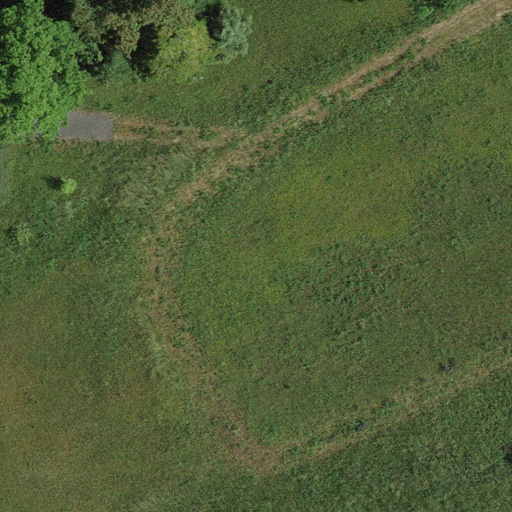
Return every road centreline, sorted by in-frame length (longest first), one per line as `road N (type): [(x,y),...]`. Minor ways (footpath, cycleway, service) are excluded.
road 1 (motorway): [(511,93),(160,293),(0,370)]
road 2 (motorway): [(4,511),(220,414),(511,251)]
